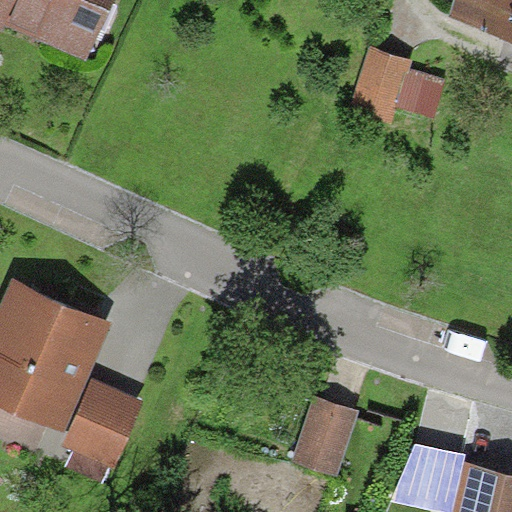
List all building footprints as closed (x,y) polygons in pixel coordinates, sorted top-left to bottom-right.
[(0,0),(0,22),(104,64),(130,0),(0,0)] [(511,0),(481,0),(477,14),(511,24),(511,0)] [(427,68),(380,50),(360,101),(407,120),(427,68)] [(123,332),(26,285),(0,338),(0,403),(132,467),(158,412),(98,384),(123,332)] [(361,414),(316,398),(294,457),(340,473),(361,414)] [(511,511),(511,476),(468,466),(457,511),(511,511)]
